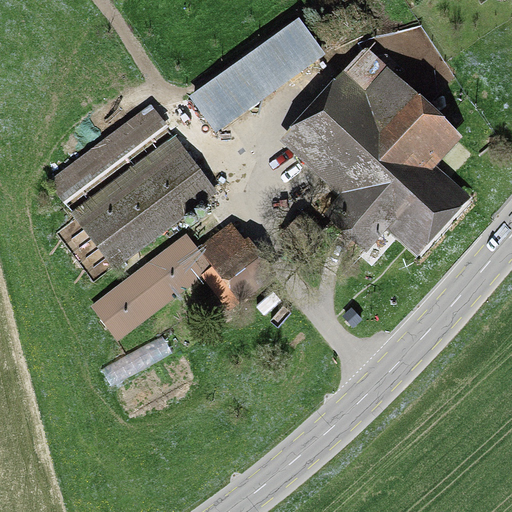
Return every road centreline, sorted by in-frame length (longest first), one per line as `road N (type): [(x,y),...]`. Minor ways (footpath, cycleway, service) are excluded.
road 1 (primary): [(220,511),(363,393),(511,233)]
road 2 (track): [(166,106),(92,0)]
